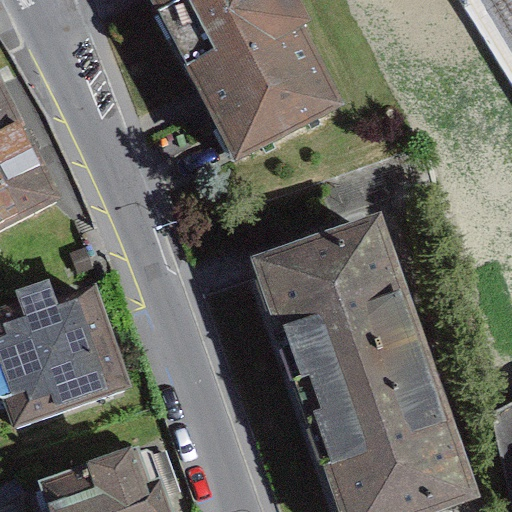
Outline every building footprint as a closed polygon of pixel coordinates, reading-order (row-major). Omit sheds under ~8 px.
[(157,0),(239,156),(350,98),(308,17),(318,11),(312,0),(157,0)] [(0,88),(0,244),(81,199),(14,80),(0,88)] [(390,208),(255,254),(343,511),(448,511),(490,498),(390,208)] [(511,270),(452,278),(466,377),(511,370),(511,270)] [(0,317),(0,329),(36,429),(154,387),(113,276),(0,317)] [(511,406),(499,413),(511,474),(511,406)] [(172,511),(165,488),(148,493),(135,453),(86,470),(88,474),(40,491),(46,511),(172,511)]
